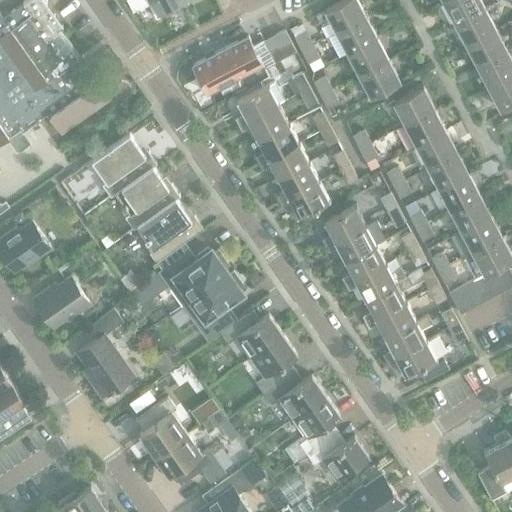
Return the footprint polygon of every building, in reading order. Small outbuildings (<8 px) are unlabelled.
[(0,145),(20,130),(23,133),(33,125),(31,122),(37,118),(39,121),(49,114),(63,132),(110,97),(85,63),(80,56),(60,29),(63,27),(43,0),(26,0),(4,17),(1,12),(0,11),(0,145)] [(126,0),(132,11),(151,2),(158,15),(186,0),(126,0)] [(331,21),(320,27),(324,36),(327,34),(336,30),(337,32),(367,16),(358,0),(344,0),(325,10),(331,21)] [(480,0),(449,0),(445,3),(456,24),(485,9),(480,0)] [(485,9),(456,24),(467,45),(496,30),(485,9)] [(336,30),(327,34),(339,56),(347,52),(347,53),(378,37),(367,16),(337,32),(336,30)] [(285,28),(274,33),(275,35),(286,55),(296,50),(286,29),(285,28)] [(496,30),(467,45),(478,66),(507,51),(496,30)] [(307,31),(296,37),(303,49),(313,44),(307,31)] [(274,33),(264,39),(264,40),(275,61),(286,55),(275,35),(274,33)] [(249,35),(193,64),(208,93),(264,64),(265,66),(275,61),(264,40),(264,39),(254,43),(249,35)] [(378,37),(347,53),(359,74),(389,58),(378,37)] [(313,44),(303,49),(309,62),(320,57),(313,44)] [(511,60),(507,51),(478,66),(489,88),(511,75),(511,60)] [(389,58),(359,74),(370,97),(401,81),(389,58)] [(256,81),(252,73),(243,79),(247,86),(256,81)] [(302,73),(289,80),(296,93),(300,91),(301,93),(310,89),(302,73)] [(511,75),(489,88),(501,110),(511,103),(511,75)] [(318,80),(315,81),(321,94),(332,88),(325,76),(318,80)] [(272,83),(236,101),(237,104),(239,103),(244,114),(236,119),(239,125),(282,103),(281,101),(285,99),(275,81),(272,83)] [(425,87),(394,103),(406,125),(436,109),(425,87)] [(332,88),(321,94),(328,107),(339,101),(332,88)] [(310,89),(301,93),(308,107),(317,102),(310,89)] [(282,103),(239,125),(242,132),(251,127),(258,140),(290,123),(290,122),(282,106),(283,105),(282,103)] [(406,125),(396,129),(408,151),(417,146),(447,130),(436,109),(406,125)] [(323,112),(313,117),(321,131),(330,127),(326,119),(323,112)] [(257,139),(256,140),(257,144),(259,143),(264,152),(256,157),(259,163),(300,142),(292,126),(294,125),(292,121),(290,122),(290,123),(258,140),(257,139)] [(330,127),(321,131),(329,145),(338,141),(334,133),(330,127)] [(353,133),(352,134),(359,147),(360,147),(371,141),(364,129),(364,128),(353,133)] [(447,130),(417,146),(428,167),(459,151),(447,130)] [(129,132),(91,159),(92,160),(107,181),(103,184),(111,196),(115,193),(114,192),(152,165),(153,166),(158,163),(149,151),(145,154),(129,133),(129,132)] [(300,142),(259,163),(262,170),(271,165),(277,176),(275,177),(276,179),(310,161),(302,145),(304,145),(302,141),(300,142)] [(360,147),(359,147),(361,151),(366,160),(367,160),(375,156),(378,154),(371,142),(371,141),(360,147)] [(342,150),(333,155),(341,170),(350,165),(342,150)] [(459,151),(428,167),(439,188),(470,172),(459,151)] [(284,190),(276,195),(279,201),(321,180),(312,164),(314,163),(312,160),(310,161),(276,179),(277,180),(278,179),(284,190)] [(152,165),(114,192),(115,193),(130,213),(126,216),(134,228),(138,225),(137,224),(175,197),(176,199),(181,196),(172,183),(168,186),(153,166),(152,165)] [(350,165),(341,170),(349,185),(358,180),(350,165)] [(398,165),(386,171),(393,184),(404,178),(398,165)] [(470,172),(439,188),(450,210),(481,194),(470,172)] [(404,178),(393,184),(400,197),(411,191),(404,178)] [(321,180),(279,201),(283,208),(291,203),(297,215),(296,216),(297,218),(333,199),(332,197),(330,197),(323,184),(324,183),(322,179),(321,180)] [(391,193),(382,197),(389,212),(398,207),(391,193)] [(481,194),(450,210),(461,231),(492,215),(481,194)] [(175,197),(137,224),(138,225),(152,245),(148,248),(157,261),(180,245),(204,227),(195,215),(190,218),(176,199),(175,197)] [(0,211),(9,205),(5,200),(2,202),(0,201),(0,211)] [(332,235),(322,240),(325,246),(367,224),(366,223),(358,207),(360,206),(358,203),(323,222),(324,225),(326,224),(332,235)] [(398,207),(389,212),(397,227),(406,222),(398,207)] [(18,226),(28,219),(21,209),(11,216),(18,226)] [(421,210),(410,216),(416,228),(417,227),(428,222),(421,210)] [(492,215),(461,231),(472,251),(473,252),(503,236),(492,215)] [(17,226),(0,237),(0,246),(15,268),(27,259),(29,261),(51,246),(32,219),(19,228),(17,226)] [(367,224),(325,246),(329,252),(338,247),(344,258),(342,260),(343,262),(345,261),(345,260),(377,243),(378,244),(379,243),(379,242),(384,239),(374,220),(369,223),(368,222),(366,223),(367,224)] [(417,227),(416,228),(423,240),(434,234),(428,222),(417,227)] [(411,231),(402,236),(409,250),(418,245),(411,231)] [(101,239),(106,246),(114,241),(108,233),(101,239)] [(472,251),(462,256),(473,277),(478,275),(487,271),(496,266),(506,261),(511,257),(511,252),(503,236),(473,252),(472,251)] [(351,274),(343,278),(347,284),(366,273),(387,262),(378,244),(377,243),(345,260),(345,261),(351,273),(351,274)] [(180,245),(157,261),(162,267),(157,271),(159,273),(182,305),(229,271),(225,266),(229,263),(219,249),(215,252),(212,248),(210,249),(208,247),(197,255),(199,257),(192,262),(180,245)] [(418,245),(409,250),(417,265),(426,260),(418,245)] [(443,253),(433,259),(439,270),(449,264),(443,253)] [(54,265),(61,261),(56,254),(50,259),(54,265)] [(68,265),(65,261),(57,267),(60,271),(68,265)] [(511,272),(506,261),(496,266),(500,273),(507,287),(511,284),(511,272)] [(366,273),(347,284),(349,289),(358,284),(365,298),(397,281),(396,280),(406,275),(400,265),(391,270),(389,265),(387,262),(366,273)] [(449,264),(439,270),(440,273),(445,282),(449,290),(450,290),(454,287),(459,285),(460,284),(456,277),(454,273),(449,264)] [(496,266),(487,271),(488,273),(498,292),(507,287),(500,273),(496,266)] [(372,311),(363,315),(367,322),(407,300),(401,290),(412,284),(423,278),(421,274),(422,273),(423,273),(420,268),(407,275),(406,275),(396,280),(397,281),(365,298),(372,311)] [(422,273),(421,274),(423,278),(429,288),(438,284),(433,273),(430,269),(423,273),(422,273)] [(130,270),(120,277),(130,291),(140,284),(130,270)] [(229,271),(182,305),(207,340),(221,330),(225,328),(223,326),(220,321),(229,314),(223,306),(243,291),(240,287),(244,285),(236,273),(234,270),(230,273),(229,271)] [(487,271),(478,275),(489,297),(498,292),(488,273),(487,271)] [(56,281),(34,296),(54,323),(66,315),(68,317),(90,301),(71,274),(58,284),(56,281)] [(473,277),(468,280),(480,302),(489,297),(478,275),(473,277)] [(460,284),(459,285),(470,307),(480,302),(468,280),(460,284)] [(438,284),(429,288),(436,301),(445,297),(438,284)] [(454,287),(450,290),(461,312),(470,307),(459,285),(454,287)] [(123,300),(114,306),(120,315),(126,312),(127,305),(123,300)] [(407,300),(367,322),(370,328),(378,323),(385,336),(417,319),(407,300)] [(99,335),(77,350),(95,374),(90,377),(102,394),(106,391),(107,393),(134,374),(104,333),(118,323),(123,319),(120,315),(114,306),(113,305),(91,324),(99,335)] [(450,307),(442,312),(449,327),(458,322),(450,307)] [(225,328),(221,330),(228,341),(236,336),(250,355),(283,332),(269,312),(254,322),(247,312),(225,328)] [(392,349),(384,353),(387,360),(427,339),(421,327),(432,321),(427,313),(417,319),(385,336),(392,349)] [(458,322),(449,327),(457,341),(466,337),(458,322)] [(283,332),(250,355),(264,375),(256,380),(264,391),(290,373),(283,362),(298,352),(283,332)] [(427,339),(387,360),(390,367),(399,362),(404,373),(403,373),(404,375),(418,367),(425,380),(449,367),(441,353),(444,345),(437,333),(427,339)] [(163,352),(153,359),(162,373),(173,365),(163,352)] [(0,387),(8,382),(12,379),(0,360),(0,387)] [(264,392),(257,397),(264,407),(271,402),(273,404),(281,398),(293,416),(326,392),(312,373),(297,383),(290,373),(264,391),(264,392)] [(8,382),(0,387),(0,438),(31,418),(21,403),(26,400),(12,379),(8,382)] [(149,388),(129,402),(136,411),(155,398),(149,388)] [(305,432),(284,447),(294,461),(307,452),(333,433),(327,425),(342,414),(326,392),(293,416),(305,432)] [(168,394),(135,417),(143,429),(139,431),(144,437),(141,440),(152,455),(187,430),(172,409),(176,406),(168,394)] [(211,395),(191,410),(199,421),(201,420),(219,407),(211,395)] [(219,407),(201,420),(208,430),(212,428),(215,425),(216,427),(220,424),(231,440),(239,434),(235,428),(229,420),(228,418),(220,407),(219,407)] [(237,412),(228,418),(229,420),(235,428),(243,422),(237,412)] [(505,427),(499,431),(511,456),(511,434),(510,436),(505,427)] [(187,430),(152,455),(162,470),(165,467),(170,474),(173,472),(181,483),(197,471),(206,484),(223,473),(205,448),(201,450),(187,430)] [(492,464),(478,472),(492,498),(507,491),(511,487),(511,456),(499,431),(492,434),(497,443),(486,448),(486,447),(484,448),(485,449),(484,449),(492,464)] [(333,433),(307,452),(316,465),(324,459),(338,478),(370,455),(356,434),(341,444),(333,433)] [(218,496),(194,511),(250,511),(252,511),(239,492),(254,482),(263,475),(252,458),(242,465),(212,486),(218,496)] [(295,471),(277,483),(292,505),(310,493),(295,471)] [(382,473),(338,504),(343,511),(389,511),(403,502),(382,473)] [(59,500),(57,501),(57,502),(63,511),(90,511),(103,504),(91,485),(77,494),(74,490),(59,500)] [(271,501),(275,506),(283,500),(279,496),(271,501)] [(307,496),(291,507),(294,511),(306,511),(312,508),(314,507),(307,496)] [(287,501),(271,511),(294,511),(291,507),(287,501)]
